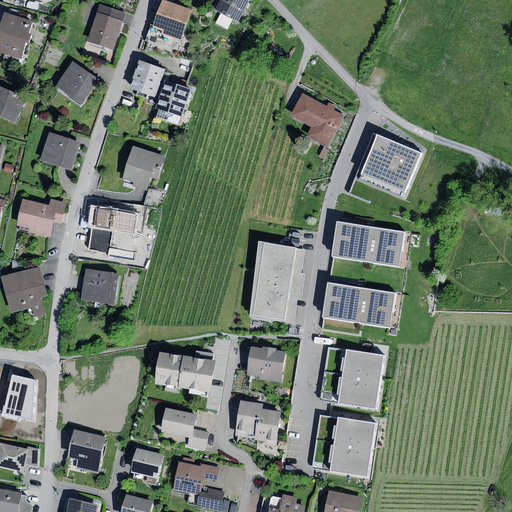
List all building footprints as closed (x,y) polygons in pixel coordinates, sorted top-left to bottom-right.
[(192,9),(164,0),(162,0),(153,27),(160,30),(163,31),(162,34),(181,41),(192,9)] [(248,0),(220,0),(221,0),(216,10),(238,22),(247,6),(250,0),(248,0)] [(98,12),(100,5),(90,1),(83,23),(93,26),(98,12)] [(100,5),(98,12),(123,21),(126,13),(100,5)] [(123,21),(98,12),(93,26),(88,41),(113,50),(123,21)] [(33,21),(4,13),(0,27),(0,52),(21,59),(26,43),(29,44),(32,34),(29,33),(33,21)] [(160,30),(153,27),(151,27),(146,41),(155,44),(160,30)] [(139,61),(130,88),(138,91),(137,95),(147,98),(148,94),(156,97),(165,69),(139,61)] [(73,62),(56,87),(82,105),(100,80),(73,62)] [(167,81),(157,108),(165,111),(165,112),(166,114),(167,116),(168,117),(170,117),(172,117),(173,116),(174,114),(182,117),(191,89),(167,81)] [(0,86),(0,115),(16,123),(27,98),(0,86)] [(131,94),(127,107),(136,110),(141,97),(131,94)] [(344,115),(303,94),(291,116),(312,127),(306,137),(327,148),(344,115)] [(80,143),(50,133),(41,161),(72,170),(80,143)] [(421,154),(375,135),(357,178),(403,197),(421,154)] [(165,156),(134,146),(123,179),(134,182),(133,186),(148,191),(152,178),(158,180),(165,156)] [(323,148),(319,157),(325,160),(330,151),(323,148)] [(6,164),(4,171),(12,173),(14,166),(6,164)] [(150,190),(145,206),(159,208),(164,192),(150,190)] [(49,205),(23,199),(17,225),(29,228),(28,232),(50,237),(54,222),(61,224),(66,203),(50,199),(49,205)] [(108,220),(110,211),(98,209),(98,218),(108,220)] [(138,214),(110,209),(110,211),(108,220),(105,240),(133,245),(138,214)] [(371,228),(338,223),(333,256),(400,266),(405,233),(371,228)] [(142,233),(139,245),(147,247),(150,235),(142,233)] [(305,250),(260,242),(249,318),(269,322),(270,317),(276,318),(276,320),(294,323),(297,300),(301,300),(305,274),(302,274),(305,250)] [(41,267),(2,277),(12,313),(28,309),(31,318),(45,314),(41,298),(48,296),(41,267)] [(119,274),(87,269),(82,301),(115,305),(119,274)] [(362,288),(329,283),(324,317),(391,326),(396,292),(362,288)] [(262,348),(252,347),(248,375),(261,377),(260,380),(281,383),(286,352),(277,350),(277,349),(262,347),(262,348)] [(385,357),(331,349),(323,401),(378,409),(385,357)] [(195,358),(161,353),(156,384),(211,392),(216,361),(213,360),(214,354),(196,351),(195,358)] [(37,381),(14,375),(4,416),(34,422),(37,381)] [(262,404),(241,401),(236,436),(248,438),(249,434),(258,436),(262,409),(262,404)] [(197,415),(167,409),(162,432),(193,438),(194,429),(197,415)] [(281,412),(262,409),(258,436),(258,440),(265,441),(264,445),(276,447),(281,412)] [(377,425),(322,418),(315,469),(370,476),(377,425)] [(210,432),(194,429),(193,438),(191,447),(206,450),(210,432)] [(106,437),(75,431),(69,457),(78,459),(76,469),(98,474),(106,437)] [(29,449),(0,443),(0,466),(24,472),(25,464),(29,449)] [(125,446),(123,453),(131,455),(132,448),(125,446)] [(29,447),(29,449),(25,464),(38,467),(38,449),(29,447)] [(164,455),(139,449),(133,473),(135,473),(148,476),(146,483),(157,486),(164,455)] [(201,467),(180,462),(174,489),(200,495),(201,491),(204,478),(218,481),(220,468),(201,464),(201,467)] [(148,476),(135,473),(133,480),(146,483),(148,476)] [(22,493),(0,489),(0,511),(18,511),(22,495),(22,493)] [(226,492),(208,489),(207,493),(201,491),(200,495),(198,506),(222,511),(226,492)] [(355,495),(330,491),(325,511),(359,511),(363,497),(355,495)] [(272,497),(271,498),(268,511),(304,511),(306,506),(296,504),(298,497),(283,494),(282,498),(274,497),(272,497)] [(26,496),(22,495),(18,511),(31,511),(33,506),(26,501),(26,496)] [(150,511),(153,502),(127,496),(123,511),(150,511)] [(96,511),(98,505),(70,499),(67,511),(96,511)]
